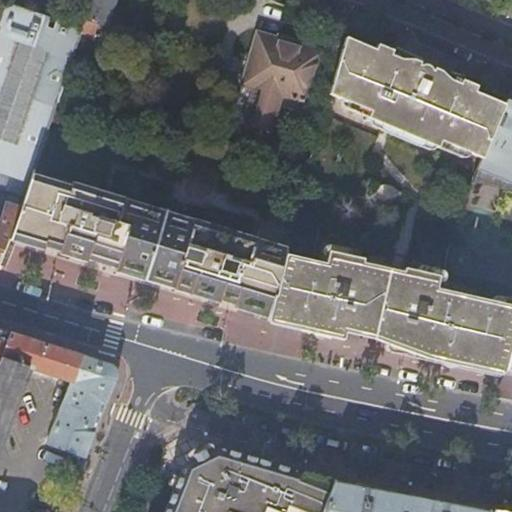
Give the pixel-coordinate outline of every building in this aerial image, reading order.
[(92,0),(83,30),(82,32),(89,35),(91,28),(93,29),(95,23),(107,27),(116,0),(92,0)] [(0,190),(9,193),(25,199),(35,171),(63,89),(69,72),(68,72),(82,32),(83,30),(5,3),(4,4),(1,12),(0,16),(0,190)] [(301,43),(279,37),(279,39),(257,33),(245,74),(242,85),(254,89),(245,123),(272,130),(282,97),(306,104),(321,50),(300,45),(301,43)] [(346,39),(329,94),(369,112),(366,118),(437,148),(440,141),(481,159),(503,107),(474,93),(477,87),(462,81),(459,87),(434,76),(435,74),(432,73),(428,68),(421,68),(419,67),(414,76),(399,69),(387,63),(393,52),(376,45),(373,51),(346,39)] [(481,159),(468,196),(494,203),(499,189),(508,192),(511,183),(511,102),(506,100),(503,107),(481,159)] [(14,232),(11,238),(75,257),(198,294),(244,308),(270,316),(274,300),(276,301),(288,252),(289,247),(35,171),(25,199),(14,232)] [(511,183),(508,192),(499,189),(494,203),(511,200),(511,183)] [(0,262),(11,238),(14,232),(25,199),(9,193),(0,224),(0,223),(0,262)] [(301,326),(299,332),(313,335),(313,333),(330,337),(329,339),(344,343),(347,332),(369,338),(376,340),(376,344),(386,348),(390,352),(394,352),(406,351),(414,353),(414,355),(416,355),(442,362),(443,360),(469,366),(468,369),(471,369),(472,363),(503,371),(511,336),(511,306),(436,287),(438,276),(403,267),(402,272),(361,263),(363,258),(328,249),(324,261),(313,259),(288,252),(276,301),(274,300),(270,316),(270,317),(277,319),(297,325),(301,326)] [(0,440),(27,370),(72,384),(47,445),(85,457),(105,406),(116,379),(109,364),(82,356),(8,333),(0,330),(0,440)] [(511,336),(503,371),(511,373),(511,336)] [(236,511),(215,504),(235,453),(216,447),(200,456),(184,464),(179,477),(175,487),(164,511),(236,511)] [(319,511),(332,481),(316,478),(262,461),(235,453),(215,504),(236,511),(319,511)] [(168,485),(175,487),(179,477),(172,474),(168,485)] [(332,481),(319,511),(489,511),(490,511),(456,505),(348,484),(332,481)]
